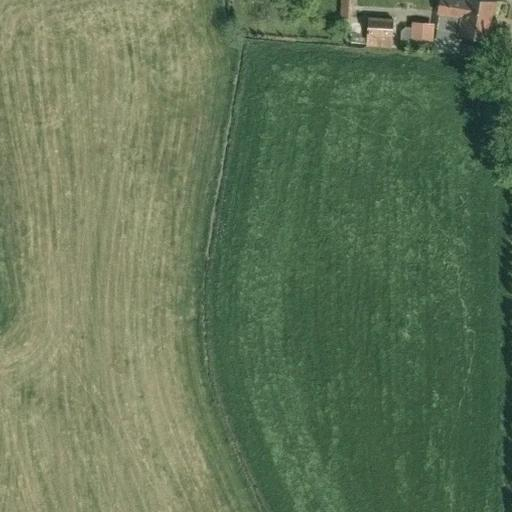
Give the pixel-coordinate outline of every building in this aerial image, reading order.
[(354,16),(354,0),(340,0),(340,16),(354,16)] [(491,42),(497,1),(491,0),(438,0),(436,15),(458,18),(455,37),(491,42)] [(394,21),(367,19),(365,45),(392,47),(394,21)] [(432,24),(411,23),(409,42),(430,44),(432,24)] [(436,50),(456,52),(457,42),(437,40),(436,50)]
